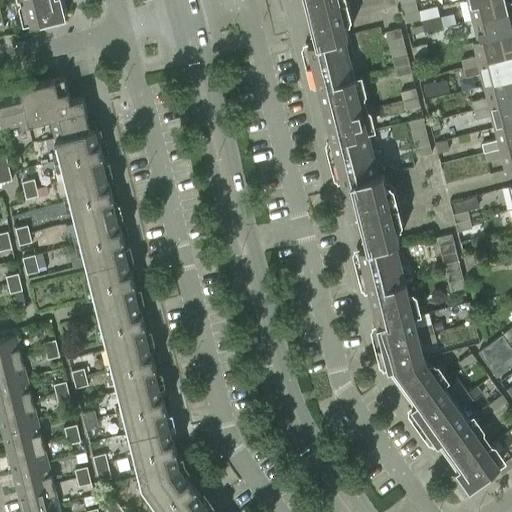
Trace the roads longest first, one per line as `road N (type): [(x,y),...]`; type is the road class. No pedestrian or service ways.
road 1 (residential): [(431,511),(339,380),(245,0)]
road 2 (tertiary): [(367,511),(306,428),(192,11)]
road 3 (tertiary): [(173,16),(278,418),(341,511)]
road 4 (residential): [(278,511),(226,435),(123,30)]
road 5 (residential): [(0,60),(123,30)]
